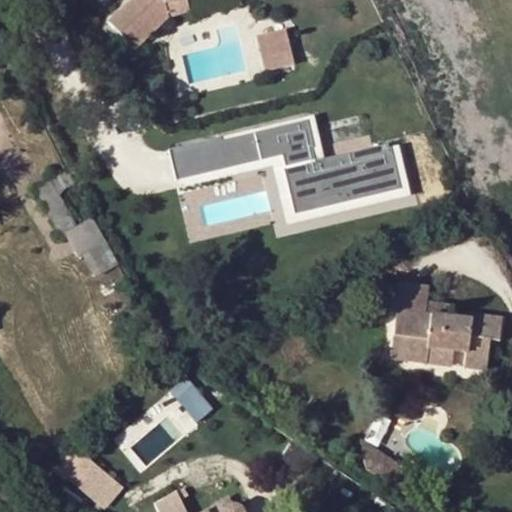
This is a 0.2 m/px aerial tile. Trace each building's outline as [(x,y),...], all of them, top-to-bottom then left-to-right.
[(139,0),(110,24),(134,52),(170,22),(160,2),(163,0),(139,0)] [(163,0),(160,2),(170,22),(190,14),(183,0),(163,0)] [(288,27),(257,36),(267,72),(299,64),(288,27)] [(315,119),(170,144),(177,184),(268,168),(277,221),(401,200),(392,144),(322,156),(315,119)] [(65,173),(36,189),(62,235),(66,232),(79,256),(103,243),(90,219),(76,227),(58,194),(73,185),(65,173)] [(426,315),(428,303),(429,289),(401,286),(395,336),(405,337),(403,359),(428,362),(429,350),(464,354),(463,367),(487,370),(491,340),(500,341),(503,320),(462,314),(462,319),(444,317),(426,315)] [(445,306),(428,303),(426,315),(444,317),(445,306)] [(405,337),(395,336),(392,358),(403,359),(405,337)] [(429,350),(428,362),(463,367),(464,354),(429,350)] [(173,387),(198,419),(214,407),(189,375),(173,387)] [(387,484),(400,464),(360,439),(366,470),(387,484)] [(123,488),(86,457),(68,479),(104,509),(123,488)] [(387,484),(406,496),(419,476),(400,464),(387,484)] [(222,511),(223,509),(230,503),(227,499),(206,511),(222,511)] [(244,511),(240,506),(230,503),(223,509),(222,511),(244,511)]
